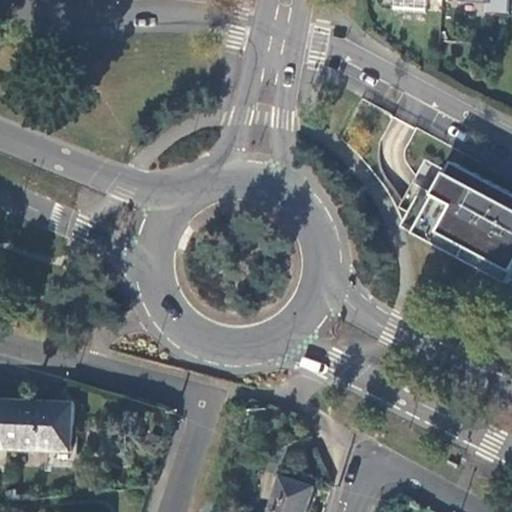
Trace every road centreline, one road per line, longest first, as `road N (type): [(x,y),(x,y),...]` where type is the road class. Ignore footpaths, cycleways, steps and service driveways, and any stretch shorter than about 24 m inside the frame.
road 1 (residential): [(171,511),(212,399),(0,343)]
road 2 (unclassified): [(0,8),(99,20),(182,16),(279,35)]
road 3 (residential): [(511,138),(323,44),(279,35)]
road 4 (primary): [(289,335),(511,449)]
road 5 (primary): [(511,395),(321,292)]
road 6 (primary): [(152,256),(162,306),(194,338),(237,350),(289,335)]
road 7 (trunk): [(174,204),(0,135)]
road 8 (residential): [(355,511),(374,456),(477,511)]
road 9 (trunk): [(0,194),(152,256)]
road 10 (tertiary): [(285,189),(279,35)]
road 11 (tertiary): [(279,35),(222,177)]
